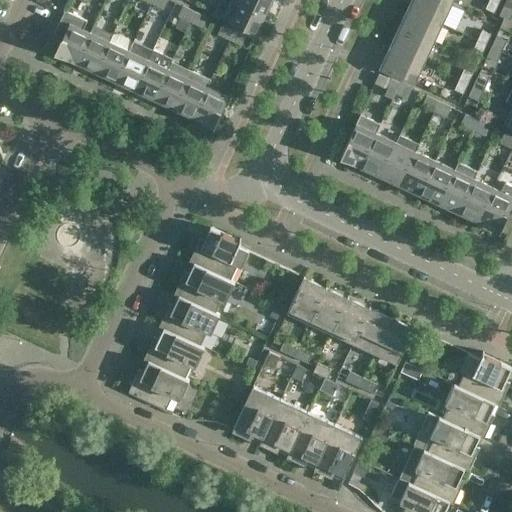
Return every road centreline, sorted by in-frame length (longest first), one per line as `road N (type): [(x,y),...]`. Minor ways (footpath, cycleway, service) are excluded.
road 1 (residential): [(339,511),(80,392)]
road 2 (residential): [(511,300),(295,198),(276,178)]
road 3 (residential): [(80,392),(180,180)]
road 4 (unclassified): [(276,178),(276,150),(345,0)]
road 5 (residential): [(180,180),(45,118)]
